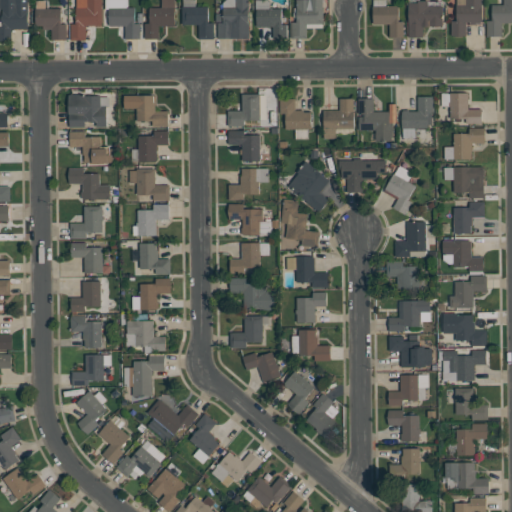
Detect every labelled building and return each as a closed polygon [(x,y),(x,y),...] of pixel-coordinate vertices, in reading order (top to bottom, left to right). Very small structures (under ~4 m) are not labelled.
[(29,28),(28,0),(0,0),(0,28),(0,41),(11,40),(11,29),(29,28)] [(71,40),(86,40),(86,25),(102,26),(102,0),(76,0),(76,24),(71,24),(71,40)] [(127,0),(107,0),(107,26),(126,26),(125,39),(140,39),(141,23),(135,23),(135,7),(128,7),(127,0)] [(149,8),(150,23),(145,23),(145,39),(160,39),(159,26),(176,26),(175,0),(161,0),(162,7),(149,8)] [(214,23),(209,23),(209,6),(195,7),(195,0),(182,0),(183,25),(199,24),(199,39),(214,39),(214,23)] [(249,0),(222,0),(223,23),(218,23),(218,38),(250,38),(249,0)] [(273,27),(273,39),(287,39),(287,24),(282,24),(282,9),(270,9),(269,0),(256,0),(256,27),(273,27)] [(307,39),(307,24),(324,24),(323,0),(296,0),(297,22),(291,22),(291,39),(307,39)] [(372,0),(373,24),(389,24),(389,37),(404,37),(403,21),(399,21),(399,6),(386,6),(385,0),(372,0)] [(408,1),(409,37),(423,37),(423,26),(443,26),(443,0),(408,1)] [(456,0),(457,21),(451,21),(452,36),(467,36),(466,24),(483,24),(482,0),(456,0)] [(511,0),(503,0),(504,4),(492,5),(492,20),(487,20),(487,36),(502,36),(502,24),(511,23),(511,0)] [(67,40),(67,24),(61,24),(62,9),(36,8),(35,28),(52,28),(52,39),(67,40)] [(468,93),(442,93),(442,106),(450,106),(450,123),(482,122),(482,109),(469,109),(468,93)] [(261,120),(261,108),(266,108),(265,94),(242,94),(242,110),(228,111),(228,126),(245,126),(244,120),(261,120)] [(86,127),(86,121),(96,121),(96,126),(107,126),(108,96),(69,95),(69,127),(86,127)] [(137,121),(153,121),(153,126),(168,126),(168,111),(155,111),(155,95),(137,95),(137,121)] [(402,111),(402,137),(415,138),(415,127),(432,127),(433,97),(417,96),(417,111),(402,111)] [(311,129),(311,111),(296,111),(295,98),(280,99),(280,114),(286,113),(286,130),(311,129)] [(354,128),(354,98),(340,98),(339,110),(324,110),(324,139),(336,139),(336,128),(354,128)] [(359,130),(374,130),(374,141),(394,141),(394,113),(374,113),(374,98),(359,98),(359,130)] [(0,126),(8,127),(8,112),(0,112),(0,126)] [(472,159),(472,143),(485,143),(485,128),(469,128),(469,133),(454,134),(454,147),(445,147),(445,159),(472,159)] [(241,161),(260,161),(260,135),(244,135),(244,131),(229,130),(229,145),(241,145),(241,161)] [(9,132),(0,131),(0,146),(9,146),(9,132)] [(114,162),(114,147),(101,148),(101,136),(86,137),(85,131),(70,131),(70,146),(83,146),(84,163),(114,162)] [(157,161),(157,145),(169,145),(169,131),(154,131),(154,135),(138,136),(139,149),(132,149),(132,162),(157,161)] [(347,192),(362,192),(362,184),(378,183),(377,173),(387,173),(386,159),(340,161),(340,178),(347,178),(347,192)] [(329,200),(319,193),(329,180),(306,162),(287,187),(320,212),(329,200)] [(385,192),(398,199),(393,208),(406,214),(412,202),(408,200),(416,185),(408,181),(412,173),(398,165),(385,192)] [(444,167),(445,179),(453,179),(454,193),(469,192),(469,198),(484,197),(484,166),(444,167)] [(154,200),(170,200),(170,184),(156,185),(155,167),(129,168),(130,183),(137,182),(137,195),(154,195),(154,200)] [(100,173),(84,173),(84,168),(69,168),(69,184),(82,183),(82,200),(111,199),(111,185),(100,185),(100,173)] [(259,182),(269,182),(268,168),(241,169),(241,184),(229,185),(229,200),(244,199),(243,195),(259,194),(259,182)] [(0,201),(10,201),(10,186),(0,185),(0,201)] [(299,200),(283,199),(282,224),(287,224),(287,239),(302,239),(302,246),(318,247),(319,231),(306,231),(307,213),(298,213),(299,200)] [(454,207),(454,233),(472,233),(472,217),(485,217),(484,202),(469,202),(469,207),(454,207)] [(169,204),(153,204),(153,210),(138,210),(138,226),(133,226),(134,236),(157,235),(157,220),(170,219),(169,204)] [(228,219),(242,219),(242,235),(271,235),(272,221),(264,221),(264,209),(244,209),(244,204),(229,204),(228,219)] [(0,220),(9,220),(9,205),(0,205),(0,220)] [(70,223),(71,238),(87,238),(87,232),(104,232),(103,206),(84,206),(85,223),(70,223)] [(426,221),(407,222),(407,241),(395,241),(395,257),(411,257),(411,251),(426,251),(426,221)] [(472,240),(442,241),(443,265),(469,265),(469,271),(483,271),(483,257),(472,257),(472,240)] [(103,273),(103,247),(87,247),(87,242),(71,243),(71,257),(84,257),(85,273),(103,273)] [(170,274),(170,259),(157,259),(158,243),(140,243),(140,254),(132,254),(132,261),(140,261),(140,268),(156,269),(156,274),(170,274)] [(230,273),(243,273),(243,268),(261,268),(261,246),(268,246),(268,243),(241,243),(242,258),(230,258),(230,273)] [(328,272),(314,272),(314,257),(287,256),(287,269),(296,270),(296,282),(312,283),(312,287),(327,287),(328,272)] [(0,275),(10,275),(10,260),(0,259),(0,275)] [(420,266),(403,266),(402,261),(386,261),(387,277),(397,277),(397,291),(420,290),(420,266)] [(454,281),(455,308),(474,308),(473,291),(487,291),(487,275),(471,276),(471,281),(454,281)] [(171,278),(156,278),(155,284),(140,284),(140,297),(133,297),(132,309),(158,309),(158,293),(171,293),(171,278)] [(274,292),(266,292),(266,278),(254,278),(254,279),(231,279),(231,292),(243,292),(243,310),(274,310),(274,292)] [(0,294),(11,295),(11,279),(0,279),(0,294)] [(101,306),(101,281),(82,281),(82,297),(71,297),(71,311),(86,311),(86,306),(101,306)] [(327,292),(312,292),(312,297),(297,298),(297,323),(316,322),(315,306),(327,306),(327,292)] [(421,326),(421,312),(431,312),(430,300),(399,300),(399,317),(389,317),(389,331),(405,331),(405,327),(421,326)] [(474,314),(443,314),(443,334),(455,333),(456,340),(472,340),(472,346),(487,345),(486,330),(474,330),(474,314)] [(247,347),(247,342),(263,342),(262,315),(244,316),(245,332),(230,333),(231,348),(247,347)] [(102,347),(102,321),(87,321),(87,316),(71,316),(71,331),(83,331),(83,347),(102,347)] [(154,321),(127,320),(127,345),(145,346),(144,351),(166,351),(166,337),(154,336),(154,321)] [(330,345),(317,345),(316,329),(298,329),(299,336),(292,336),(292,355),(314,355),(314,361),(331,360),(330,345)] [(0,349),(12,350),(12,334),(0,333),(0,349)] [(401,367),(432,367),(432,347),(419,348),(419,336),(389,336),(389,351),(401,351),(401,367)] [(475,380),(475,364),(486,363),(486,350),(471,350),(471,354),(449,354),(449,359),(450,359),(450,371),(457,371),(457,381),(475,380)] [(280,377),(272,352),(258,356),(256,352),(243,357),(247,370),(258,366),(264,382),(280,377)] [(0,383),(0,384),(0,368),(12,368),(12,354),(0,354),(0,383)] [(73,386),(88,386),(88,381),(104,380),(104,365),(112,365),(112,354),(85,355),(85,371),(73,371),(73,386)] [(133,396),(153,396),(152,370),(165,370),(165,355),(149,355),(149,360),(134,361),(134,367),(124,367),(124,386),(132,386),(133,396)] [(296,394),(287,405),(297,413),(316,387),(294,370),(284,385),(296,394)] [(400,375),(401,391),(388,391),(389,405),(403,405),(403,400),(428,400),(427,374),(400,375)] [(455,415),(472,414),(472,420),(488,420),(488,404),(475,404),(475,387),(455,388),(455,415)] [(77,403),(87,414),(77,424),(88,435),(100,424),(96,420),(107,409),(102,404),(105,401),(93,388),(77,403)] [(340,409),(323,394),(313,405),(316,408),(306,420),(326,437),(336,425),(331,420),(340,409)] [(199,414),(187,404),(178,415),(159,399),(147,412),(154,418),(148,425),(167,441),(184,422),(189,427),(199,414)] [(0,423),(16,421),(14,406),(0,407),(0,423)] [(419,415),(403,415),(403,410),(388,409),(388,425),(402,425),(401,441),(419,441),(419,415)] [(203,464),(221,443),(209,432),(217,423),(205,413),(196,424),(200,428),(190,440),(199,448),(193,455),(203,464)] [(99,433),(111,444),(102,454),(113,464),(124,452),(120,448),(130,437),(111,420),(99,433)] [(457,429),(457,455),(474,455),(475,439),(488,439),(488,423),(472,423),(472,429),(457,429)] [(0,466),(2,465),(5,470),(20,461),(11,446),(21,440),(13,427),(0,435),(4,441),(0,443),(0,466)] [(150,477),(167,456),(147,440),(131,459),(126,455),(117,466),(134,480),(143,470),(150,477)] [(390,464),(390,475),(420,476),(420,448),(402,448),(402,465),(390,464)] [(211,473),(230,488),(246,469),(252,474),(262,461),(250,451),(242,461),(230,451),(211,473)] [(159,499),(158,501),(169,511),(180,500),(176,496),(186,485),(177,477),(181,471),(171,462),(148,489),(159,499)] [(489,493),(489,478),(475,478),(475,462),(446,463),(447,489),(473,488),(473,494),(489,493)] [(27,481),(19,468),(3,478),(20,502),(46,484),(38,473),(27,481)] [(243,495),(250,502),(255,496),(267,507),(274,499),(277,502),(292,486),(281,476),(271,487),(259,477),(243,495)] [(432,511),(432,501),(420,500),(420,484),(403,484),(403,511),(432,511)] [(37,503),(47,511),(49,511),(61,498),(50,489),(38,504),(37,503)] [(487,511),(486,498),(470,498),(470,503),(455,503),(455,511),(487,511)]
